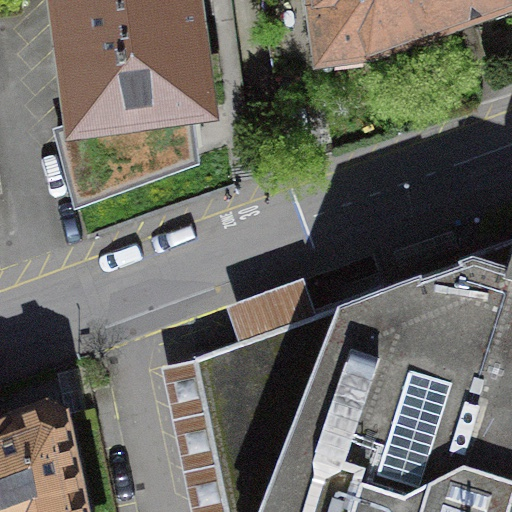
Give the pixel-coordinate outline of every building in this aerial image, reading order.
[(60,0),(78,125),(59,132),(78,202),(145,177),(146,180),(180,168),(179,165),(194,160),(187,108),(203,106),(193,31),(188,0),(60,0)] [(314,0),(322,56),(348,52),(374,49),(452,20),(444,0),(314,0)] [(506,0),(444,0),(452,20),(497,4),(506,0)] [(418,274),(193,355),(225,511),(511,511),(511,239),(460,258),(461,261),(419,276),(418,274)] [(80,511),(60,411),(46,404),(13,416),(0,420),(0,511),(80,511)]
